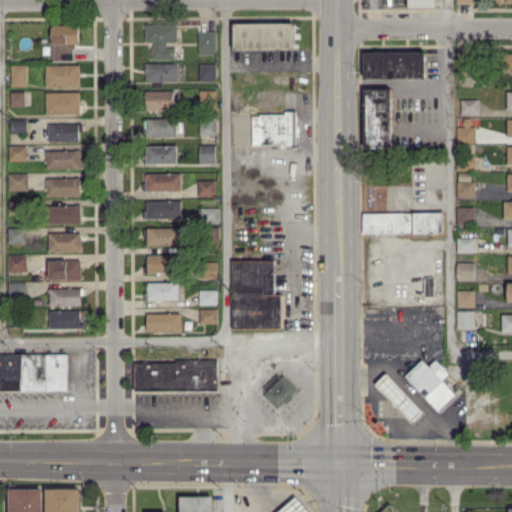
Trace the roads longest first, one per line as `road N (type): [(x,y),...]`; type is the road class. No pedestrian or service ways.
road 1 (residential): [(114,0),(116,461)]
road 2 (tertiary): [(0,459),(340,464)]
road 3 (primary): [(337,0),(339,268)]
road 4 (residential): [(0,0),(223,0)]
road 5 (primary): [(339,268),(340,464)]
road 6 (residential): [(337,28),(511,26)]
road 7 (tertiary): [(511,464),(340,464)]
